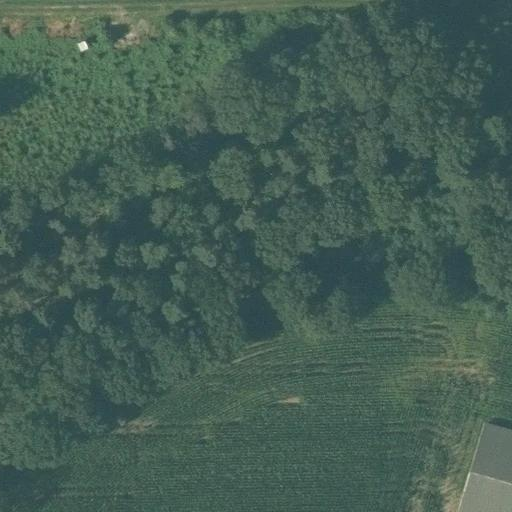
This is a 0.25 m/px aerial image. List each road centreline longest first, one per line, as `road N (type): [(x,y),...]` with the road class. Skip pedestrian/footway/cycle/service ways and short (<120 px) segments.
road 1 (track): [(504,126),(442,166),(0,394)]
road 2 (track): [(511,45),(505,32),(457,15),(331,4),(0,12)]
